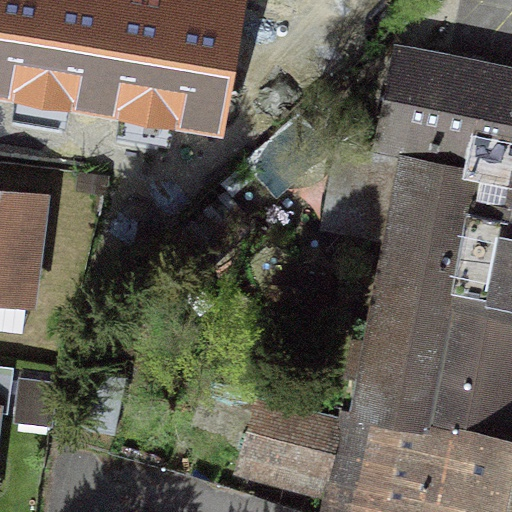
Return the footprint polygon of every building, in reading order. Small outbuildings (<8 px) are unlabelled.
[(381,0),(352,0),(379,9),(381,0)] [(386,242),(352,415),(504,446),(504,442),(492,439),(511,338),(511,76),(406,56),(396,64),(380,142),(402,146),(399,158),(419,162),(403,245),(386,242)] [(0,195),(0,296),(24,300),(36,200),(0,195)] [(195,226),(181,240),(202,261),(241,222),(220,201),(202,219),(198,216),(191,223),(195,226)] [(511,511),(511,447),(504,446),(352,415),(347,414),(344,426),(317,419),(310,448),(253,434),(247,457),(337,479),(329,511),(511,511)]
